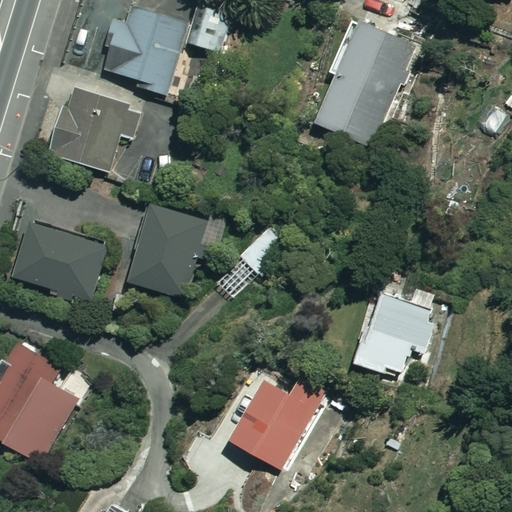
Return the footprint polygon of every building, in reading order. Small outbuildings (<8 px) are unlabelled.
[(134,29),(123,25),(113,52),(118,54),(110,74),(145,87),(142,93),(170,103),(192,46),(218,57),(232,20),(204,9),(196,32),(141,11),(134,29)] [(421,52),(371,29),(326,128),(376,151),(421,52)] [(127,182),(148,116),(78,94),(57,159),(127,182)] [(208,226),(158,210),(133,284),(183,301),(208,226)] [(67,297),(65,302),(81,306),(82,301),(100,307),(116,252),(40,230),(24,285),(67,297)] [(251,281),(286,243),(272,230),(222,284),(240,301),(255,285),(251,281)] [(449,299),(394,282),(379,332),(373,330),(362,368),(422,387),(449,299)] [(0,376),(0,437),(44,464),(91,386),(71,375),(64,387),(56,382),(63,370),(24,346),(13,365),(9,362),(0,376)] [(300,398),(277,385),(240,446),(288,475),(331,403),(306,388),(300,398)]
